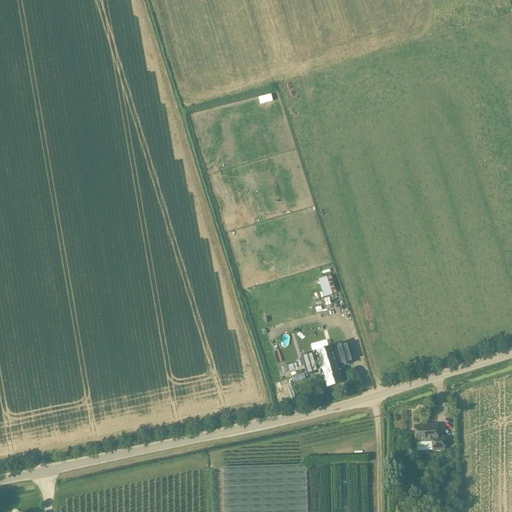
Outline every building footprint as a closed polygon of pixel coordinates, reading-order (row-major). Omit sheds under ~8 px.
[(324,297),(332,294),(326,276),(318,278),(324,297)] [(309,288),(311,299),(321,297),(318,286),(309,288)] [(320,373),(324,388),(344,382),(339,368),(353,364),(347,343),(346,343),(334,347),(333,347),(318,352),(314,353),(313,352),(300,355),(306,377),(320,373)] [(415,426),(415,442),(432,442),(432,451),(444,450),(443,437),(437,438),(436,425),(415,426)] [(222,468),(223,511),(307,511),(306,465),(222,468)]
